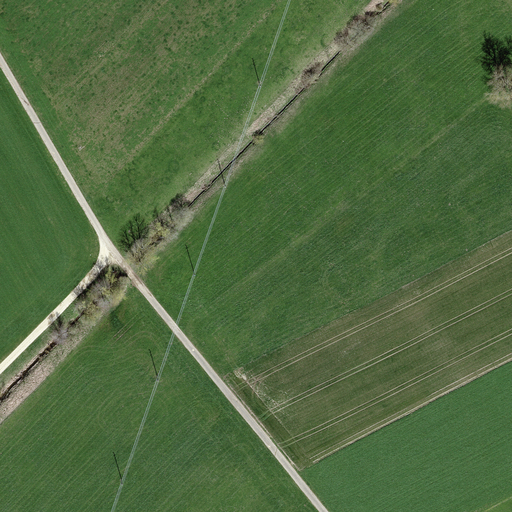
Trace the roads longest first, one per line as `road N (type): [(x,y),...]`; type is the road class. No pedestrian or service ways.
road 1 (track): [(323,511),(114,252)]
road 2 (track): [(0,55),(114,252)]
road 3 (track): [(114,252),(0,368)]
